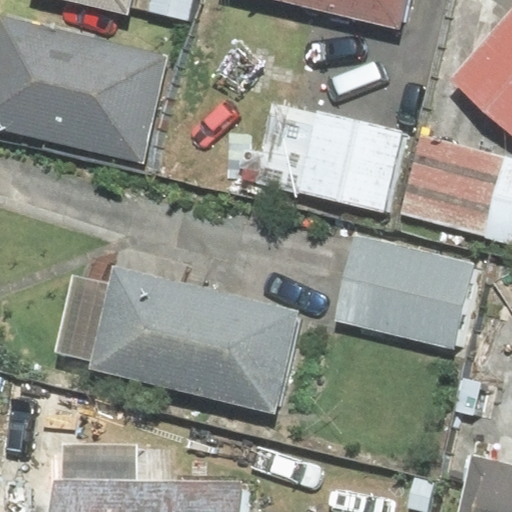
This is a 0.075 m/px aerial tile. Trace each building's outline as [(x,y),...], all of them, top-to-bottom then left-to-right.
[(69,0),(150,19),(154,0),(69,0)] [(210,0),(164,0),(161,18),(205,27),(210,0)] [(275,0),(417,35),(425,0),(275,0)] [(19,21),(0,97),(0,130),(158,168),(185,60),(19,21)] [(511,33),(469,81),(511,120),(511,33)] [(417,133),(331,112),(311,197),(397,217),(417,133)] [(511,162),(438,142),(418,215),(511,240),(511,162)] [(490,275),(375,240),(349,323),(465,358),(490,275)] [(136,270),(110,373),(292,418),(317,315),(136,270)] [(511,511),(511,462),(491,458),(478,511),(511,511)] [(76,485),(75,511),(262,511),(263,488),(76,485)]
